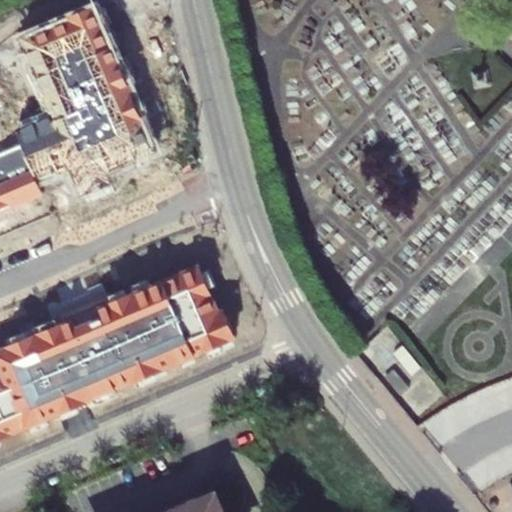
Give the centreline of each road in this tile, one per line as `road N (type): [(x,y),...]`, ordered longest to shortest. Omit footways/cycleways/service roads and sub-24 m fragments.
road 1 (residential): [(0,483),(314,347)]
road 2 (residential): [(0,279),(235,176)]
road 3 (tertiary): [(450,511),(314,347)]
road 4 (tertiary): [(314,347),(269,270),(235,176)]
road 5 (tertiary): [(235,176),(192,0)]
